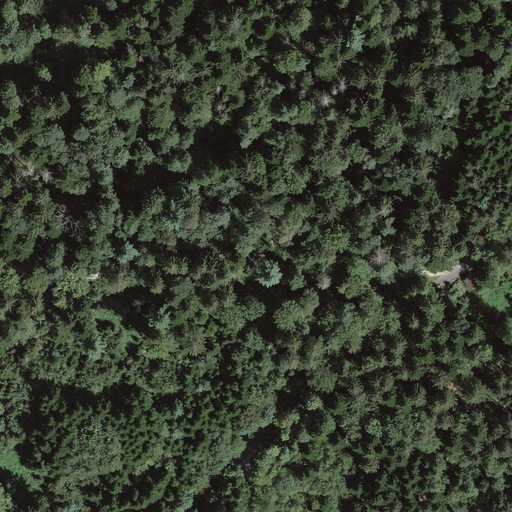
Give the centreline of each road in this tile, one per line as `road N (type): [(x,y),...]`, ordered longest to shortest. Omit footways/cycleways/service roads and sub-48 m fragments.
road 1 (track): [(0,275),(165,283),(437,276)]
road 2 (track): [(184,511),(295,394),(437,276),(511,237)]
